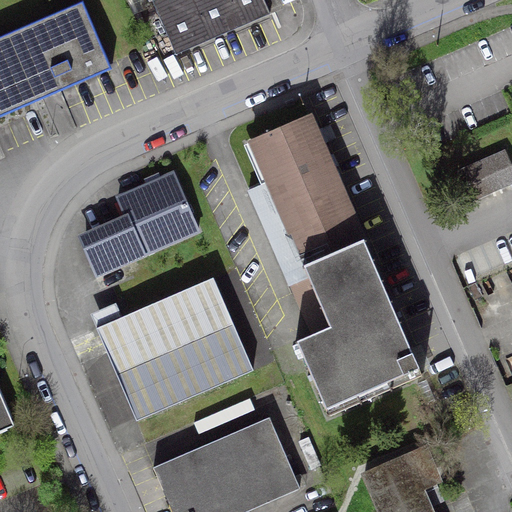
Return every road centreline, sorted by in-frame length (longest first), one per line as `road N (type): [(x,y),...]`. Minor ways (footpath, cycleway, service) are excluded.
road 1 (unclassified): [(348,43),(87,155),(35,221),(25,265),(35,324),(114,511)]
road 2 (unclassified): [(348,43),(511,439)]
